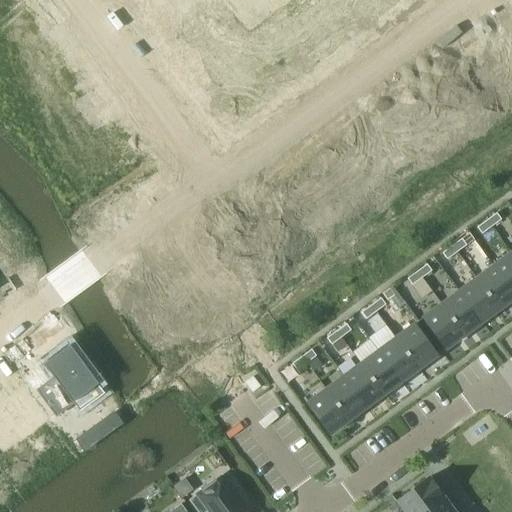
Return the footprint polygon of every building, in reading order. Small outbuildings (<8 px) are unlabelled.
[(6,0),(0,0),(0,49),(19,36),(7,20),(16,13),(6,0)] [(152,18),(143,24),(153,37),(158,44),(190,20),(179,5),(186,0),(152,0),(144,6),(152,18)] [(292,0),(285,0),(279,4),(284,12),(296,5),(292,0)] [(345,0),(328,13),(350,43),(367,30),(345,0)] [(373,0),(345,0),(367,30),(385,16),(373,0)] [(328,13),(310,26),(332,55),(350,43),(328,13)] [(190,20),(158,44),(162,50),(172,63),(181,56),(189,67),(225,41),(213,25),(200,34),(190,20)] [(310,26),(292,39),(314,69),(332,55),(310,26)] [(197,78),(188,85),(197,97),(202,104),(234,80),(223,66),(236,56),(225,41),(189,67),(197,78)] [(453,80),(408,114),(446,165),(504,122),(502,120),(510,113),(511,115),(511,70),(493,45),(471,61),(475,66),(454,82),(453,80)] [(234,80),(202,104),(216,123),(225,116),(234,128),(270,102),(258,85),(245,95),(234,80)] [(65,96),(46,110),(66,138),(55,147),(67,163),(99,139),(90,127),(106,115),(86,88),(69,101),(65,96)] [(119,146),(82,173),(92,187),(99,182),(119,209),(138,195),(134,191),(161,171),(144,149),(129,160),(119,146)] [(249,237),(226,250),(257,302),(290,282),(291,284),(355,245),(322,190),(271,221),(272,223),(249,237)] [(491,227),(501,220),(496,214),(486,221),(491,227)] [(481,235),(491,227),(486,221),(476,228),(481,235)] [(0,267),(6,276),(29,259),(21,248),(24,246),(14,233),(11,235),(3,224),(0,226),(0,267)] [(456,253),(466,246),(461,239),(451,246),(456,253)] [(446,260),(456,253),(451,246),(442,254),(446,260)] [(511,255),(510,254),(493,266),(511,292),(511,255)] [(421,279),(431,271),(426,265),(416,272),(421,279)] [(511,292),(493,266),(475,279),(498,310),(511,299),(511,292)] [(412,286),(421,279),(416,272),(407,279),(412,286)] [(475,279),(458,292),(481,323),(498,310),(475,279)] [(458,292),(441,305),(463,336),(481,323),(458,292)] [(375,312),(385,305),(380,299),(371,306),(375,312)] [(441,305),(423,318),(445,349),(463,336),(441,305)] [(366,320),(375,312),(371,306),(361,313),(366,320)] [(341,338),(350,331),(346,324),(336,332),(341,338)] [(417,370),(436,356),(413,325),(395,339),(417,370)] [(331,345),(341,338),(336,332),(326,339),(331,345)] [(400,382),(417,370),(395,339),(377,352),(400,382)] [(37,389),(35,391),(55,418),(73,405),(79,413),(105,394),(104,392),(102,393),(70,351),(67,347),(60,353),(60,352),(47,362),(43,365),(55,381),(40,392),(37,389)] [(306,364),(316,356),(311,350),(301,357),(306,364)] [(383,395),(400,382),(377,352),(360,364),(383,395)] [(296,371),(306,364),(301,357),(291,364),(296,371)] [(365,408),(383,395),(360,364),(343,377),(365,408)] [(253,377),(244,383),(252,393),(260,387),(253,377)] [(348,421),(365,408),(343,377),(325,390),(348,421)] [(330,434),(348,421),(325,390),(307,403),(330,434)] [(3,394),(0,396),(0,450),(1,452),(19,439),(14,433),(30,421),(34,426),(45,418),(25,391),(9,402),(3,394)] [(84,451),(108,434),(100,423),(76,440),(84,451)] [(206,511),(208,511),(245,511),(220,477),(196,495),(189,501),(197,511),(206,511)] [(429,478),(396,502),(403,511),(422,511),(443,497),(429,478)] [(184,480),(174,487),(182,497),(192,490),(184,480)] [(453,511),(443,497),(422,511),(453,511)]
